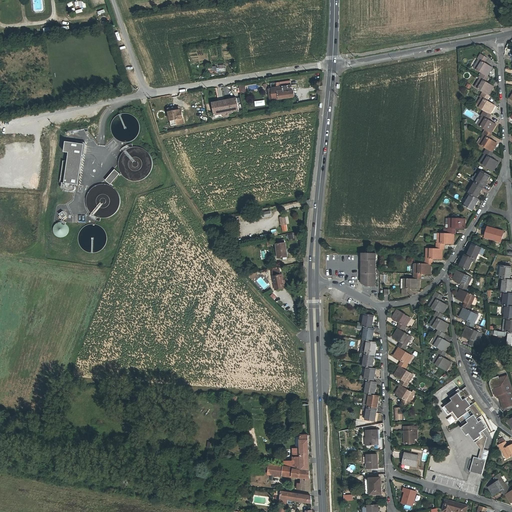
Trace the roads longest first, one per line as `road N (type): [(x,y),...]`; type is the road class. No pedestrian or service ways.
road 1 (residential): [(495,504),(392,471),(380,307)]
road 2 (primary): [(322,511),(313,283)]
road 3 (primary): [(313,283),(331,64)]
road 4 (residential): [(143,95),(331,64)]
road 5 (residential): [(442,275),(466,371),(511,433)]
road 6 (residential): [(331,64),(499,36)]
road 7 (residential): [(0,124),(143,95)]
road 8 (residential): [(507,166),(499,36)]
road 9 (residential): [(442,275),(507,166)]
